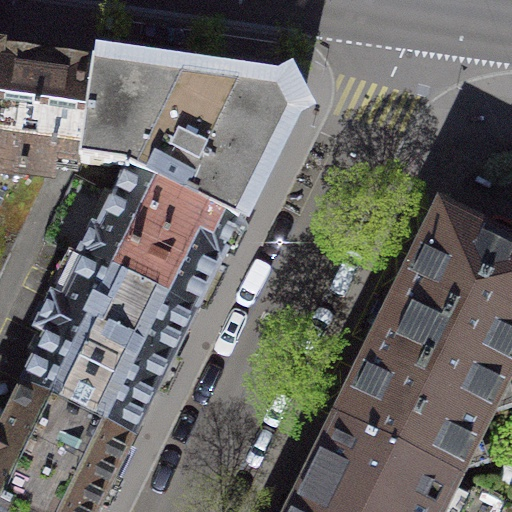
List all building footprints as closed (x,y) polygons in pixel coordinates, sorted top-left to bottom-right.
[(0,266),(51,162),(51,158),(66,161),(82,163),(96,65),(92,64),(92,65),(57,60),(57,62),(36,59),(36,57),(32,57),(27,56),(27,57),(1,54),(1,52),(0,52),(0,266)] [(133,173),(239,225),(253,197),(252,197),(270,161),(271,162),(273,157),(275,153),(274,152),(287,126),(288,127),(292,117),(292,116),(300,112),(288,87),(279,92),(279,91),(269,89),(268,90),(239,86),(240,85),(225,83),(225,84),(190,79),(190,78),(185,77),(180,77),(180,78),(145,73),(146,72),(134,70),(134,71),(103,67),(103,66),(96,65),(82,163),(107,167),(109,167),(110,167),(111,167),(112,166),(114,165),(115,164),(116,163),(117,162),(117,160),(119,147),(133,149),(134,139),(149,142),(149,146),(136,172),(133,173)] [(237,230),(239,225),(133,173),(128,174),(116,198),(74,177),(43,240),(85,261),(195,315),(207,292),(206,291),(218,265),(219,266),(222,261),(224,256),(223,255),(236,229),(237,230)] [(507,498),(511,495),(511,364),(511,360),(511,229),(508,227),(499,223),(488,226),(483,237),(442,217),(420,263),(418,263),(407,266),(399,284),(402,295),(404,296),(392,320),(380,345),(378,344),(367,348),(363,356),(358,366),(362,376),(364,377),(341,422),(505,503),(507,498)] [(191,323),(195,315),(85,261),(63,306),(52,301),(37,332),(48,338),(24,387),(133,440),(138,432),(136,431),(153,398),(154,398),(164,377),(175,357),(173,356),(190,323),(191,323)] [(129,449),(133,440),(24,387),(1,433),(0,432),(0,508),(8,511),(96,511),(98,510),(99,510),(107,493),(115,478),(114,477),(128,449),(129,449)] [(511,511),(511,495),(507,498),(505,503),(341,422),(315,474),(296,511),(511,511)]
